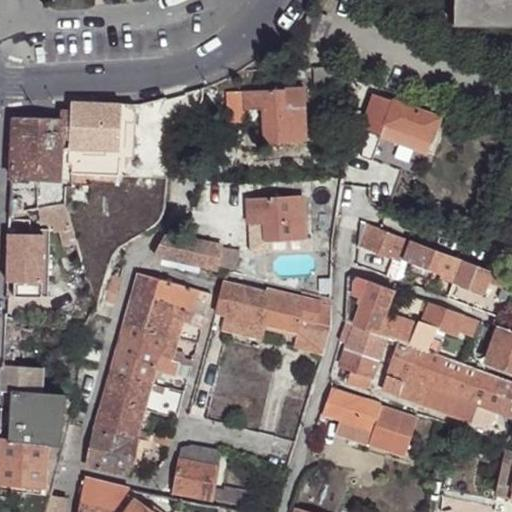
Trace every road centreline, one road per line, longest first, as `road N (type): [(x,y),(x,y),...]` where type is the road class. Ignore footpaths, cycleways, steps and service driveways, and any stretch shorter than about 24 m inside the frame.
road 1 (residential): [(77,470),(136,256),(217,282),(164,474),(145,482)]
road 2 (residential): [(0,84),(185,71),(240,40),(272,0)]
road 3 (residential): [(284,511),(336,331),(343,224)]
road 4 (unknown): [(179,427),(309,429)]
